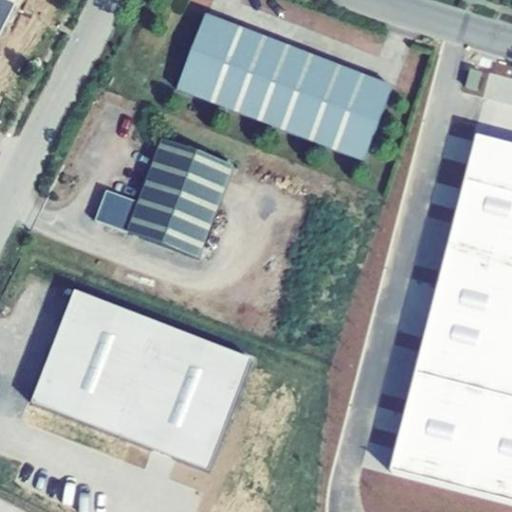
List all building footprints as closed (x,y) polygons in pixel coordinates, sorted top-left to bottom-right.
[(0,0),(0,31),(15,0),(0,0)] [(179,87),(364,163),(395,89),(210,13),(179,87)] [(234,166),(164,139),(139,206),(107,192),(96,223),(198,260),(234,166)] [(511,147),(479,139),(391,477),(511,508),(511,147)] [(66,290),(23,402),(200,470),(243,358),(66,290)]
